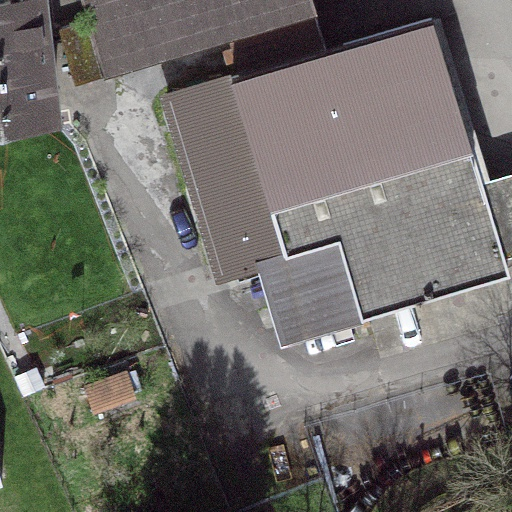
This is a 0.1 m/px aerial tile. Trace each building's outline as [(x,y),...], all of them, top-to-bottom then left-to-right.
[(0,0),(0,116),(56,111),(55,102),(52,102),(39,0),(0,0)] [(84,0),(104,69),(229,33),(240,74),(317,51),(305,11),(315,8),(312,0),(84,0)] [(102,68),(86,17),(58,25),(74,76),(102,68)] [(317,51),(240,74),(234,76),(287,250),(339,234),(363,311),(506,268),(430,17),(317,51)] [(339,234),(287,250),(234,76),(167,95),(218,269),(260,258),(283,335),(363,311),(339,234)]
